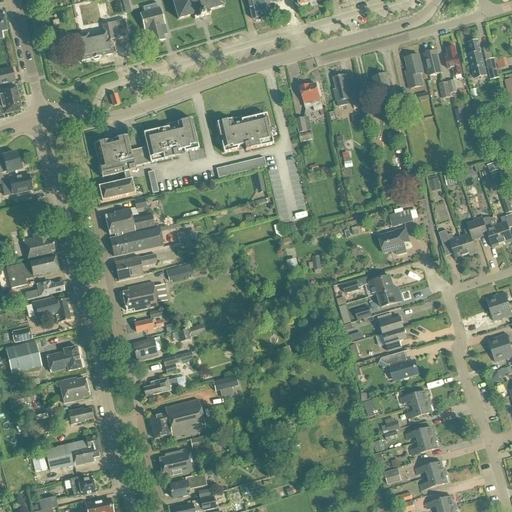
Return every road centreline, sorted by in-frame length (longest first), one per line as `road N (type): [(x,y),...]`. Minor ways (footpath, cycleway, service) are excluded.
road 1 (tertiary): [(316,49),(120,117),(68,110),(40,117)]
road 2 (residential): [(486,14),(321,62)]
road 3 (residential): [(488,443),(466,388),(448,293)]
road 4 (residential): [(109,286),(81,167),(52,167)]
road 5 (tertiary): [(111,423),(81,293)]
road 6 (tertiary): [(316,49),(413,23),(434,0)]
road 7 (tertiary): [(81,293),(52,167)]
road 8 (residential): [(159,511),(139,417),(111,423)]
